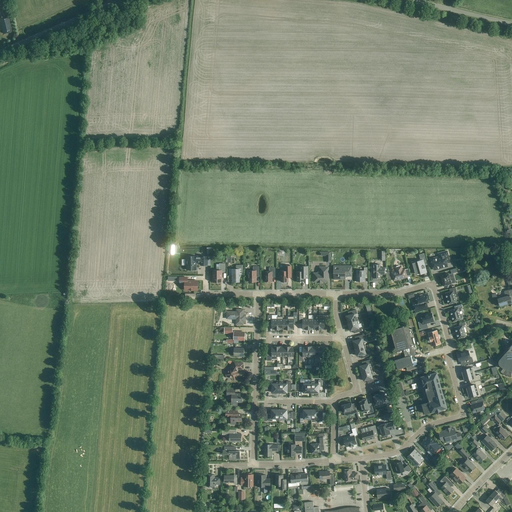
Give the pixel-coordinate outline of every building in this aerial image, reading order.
[(11,26),(8,15),(0,17),(0,25),(1,25),(4,34),(11,32),(10,27),(11,26)] [(446,263),(450,262),(447,251),(438,254),(439,257),(431,259),(432,263),(431,263),(431,264),(432,267),(432,268),(433,268),(434,270),(447,267),(446,263)] [(418,262),(413,263),(416,274),(421,273),(421,274),(426,272),(424,265),(427,265),(424,254),(419,255),(421,261),(417,261),(418,262)] [(187,256),(187,270),(196,270),(196,263),(201,263),(201,265),(207,265),(207,256),(187,256)] [(213,270),(213,275),(214,275),(214,282),(222,282),(222,272),(225,272),(225,264),(219,263),(219,270),(213,270)] [(241,276),(241,275),(241,274),(242,274),(242,272),(243,272),(243,265),(236,265),(236,269),(232,269),(232,275),(227,276),(228,282),(232,281),(232,282),(240,282),(240,277),(241,276)] [(380,265),(371,265),(371,281),(380,281),(380,274),(383,274),(383,268),(380,268),(380,265)] [(285,271),(281,271),(281,282),(288,282),(288,275),(291,275),(291,266),(285,266),(285,271)] [(300,272),(297,272),(297,282),(299,282),(300,283),(301,282),(302,282),(302,278),(308,278),(308,266),(300,266),(300,272)] [(333,266),(334,280),(345,279),(347,276),(352,276),(352,266),(333,266)] [(391,273),(393,281),(407,278),(406,277),(410,276),(408,269),(405,270),(402,270),(401,267),(400,267),(399,266),(396,266),(396,268),(395,268),(396,272),(391,273)] [(253,271),(249,271),(247,271),(247,275),(249,275),(249,282),(256,282),(256,275),(259,275),(259,267),(253,267),(253,271)] [(356,271),(356,281),(364,281),(364,274),(367,274),(367,267),(364,268),(364,271),(356,271)] [(269,272),(265,272),(265,282),(272,282),(272,275),(275,275),(275,268),(269,268),(269,272)] [(314,274),(314,282),(328,282),(328,268),(320,268),(320,271),(319,271),(317,273),(317,274),(314,274)] [(449,273),(440,276),(443,286),(452,284),(449,273)] [(187,278),(180,278),(180,283),(185,283),(185,289),(189,289),(190,291),(192,291),(193,290),(197,290),(198,281),(187,281),(187,278)] [(450,292),(445,293),(448,304),(456,302),(454,295),(457,294),(455,287),(449,289),(450,292)] [(498,299),(500,306),(511,302),(511,301),(510,296),(511,295),(511,289),(504,291),(506,297),(498,299)] [(416,298),(417,302),(413,303),(415,312),(423,309),(422,304),(429,302),(426,295),(422,296),(422,295),(417,296),(417,297),(416,298)] [(455,309),(450,311),(453,322),(461,319),(462,317),(461,315),(460,315),(459,312),(461,311),(461,310),(461,308),(462,308),(461,304),(454,306),(455,309)] [(227,311),(226,319),(236,319),(236,324),(243,325),(243,322),(245,322),(246,315),(243,315),(243,310),(236,309),(236,312),(227,311)] [(346,316),(348,323),(358,321),(357,317),(356,318),(355,314),(357,313),(356,310),(348,312),(349,315),(346,316)] [(427,323),(434,321),(432,314),(421,316),(422,321),(418,322),(420,330),(428,328),(427,323)] [(272,323),(272,329),(277,329),(277,319),(272,319),(272,315),(268,315),(268,323),(272,323)] [(288,317),(288,319),(288,329),(293,329),(293,323),(297,323),(297,315),(293,315),(293,317),(288,317)] [(319,329),(325,329),(325,323),(328,323),(328,315),(319,315),(319,319),(319,329)] [(348,323),(350,331),(353,330),(354,333),(362,331),(361,328),(359,328),(358,324),(359,324),(358,321),(348,323)] [(460,326),(455,328),(458,339),(466,337),(463,326),(465,325),(465,322),(459,324),(460,326)] [(407,371),(423,366),(419,353),(415,354),(407,326),(403,327),(391,331),(397,351),(403,350),(405,357),(395,360),(397,370),(406,367),(407,371)] [(432,346),(440,343),(436,331),(428,333),(430,337),(428,338),(429,342),(431,342),(432,346)] [(353,341),(355,349),(365,346),(364,343),(363,343),(362,339),(364,339),(363,335),(355,337),(356,340),(353,341)] [(502,368),(507,370),(503,374),(505,376),(511,378),(511,371),(511,344),(498,359),(497,360),(497,361),(497,362),(497,363),(497,364),(498,365),(499,366),(502,368)] [(366,349),(365,346),(355,349),(357,356),(360,355),(361,358),(369,356),(368,353),(366,353),(365,349),(366,349)] [(272,359),(277,359),(277,357),(277,347),(272,347),(272,353),(267,353),(267,361),(272,361),(272,359)] [(303,357),(308,357),(308,347),(303,347),(303,353),(299,353),(299,361),(303,361),(303,357)] [(325,347),(319,347),(319,357),(328,357),(328,350),(325,350),(325,347)] [(234,348),(234,356),(244,356),(244,349),(234,348)] [(459,355),(461,363),(473,360),(471,352),(459,355)] [(360,366),(362,374),(372,371),(371,368),(370,368),(369,364),(371,364),(370,360),(362,362),(363,365),(360,366)] [(226,375),(226,376),(227,377),(227,378),(228,378),(229,378),(230,378),(231,378),(235,380),(239,373),(237,372),(237,370),(238,369),(243,370),(243,363),(234,363),(231,368),(230,368),(226,375)] [(373,374),(372,371),(362,374),(364,381),(367,380),(368,383),(376,381),(375,378),(372,378),(371,374),(373,374)] [(436,373),(418,378),(418,380),(417,381),(418,385),(420,385),(420,386),(429,384),(430,388),(426,390),(429,402),(422,404),(425,414),(435,411),(436,412),(441,411),(441,409),(446,407),(436,373)] [(479,389),(478,386),(482,385),(480,380),(470,383),(471,386),(466,387),(468,392),(479,389)] [(315,382),(311,382),(311,393),(319,393),(319,390),(322,390),(322,381),(319,381),(319,384),(315,384),(315,382)] [(272,390),(272,393),(279,393),(279,382),(276,382),(276,384),(272,384),(272,382),(268,382),(268,390),(272,390)] [(283,382),(279,382),(279,393),(287,393),(287,390),(290,390),(290,382),(287,382),(287,384),(283,384),(283,382)] [(304,393),(311,393),(311,382),(308,382),(308,384),(304,384),(304,382),(300,382),(300,390),(304,390),(304,393)] [(401,383),(395,385),(399,398),(405,396),(401,383)] [(227,394),(232,394),(231,405),(237,406),(237,402),(242,402),(242,394),(235,394),(235,389),(227,389),(227,394)] [(481,396),(479,389),(468,392),(469,398),(471,397),(477,395),(477,397),(481,396)] [(385,399),(383,394),(379,395),(378,394),(374,396),(375,397),(374,397),(376,405),(378,404),(378,405),(382,404),(382,403),(385,402),(386,405),(390,404),(388,398),(385,399)] [(478,403),(471,405),(473,413),(480,411),(480,414),(484,413),(483,410),(485,410),(482,402),(484,401),(483,398),(477,400),(478,403)] [(369,407),(366,399),(362,400),(363,401),(359,402),(362,412),(366,411),(367,414),(374,412),(372,406),(369,407)] [(343,410),(344,412),(345,416),(357,413),(355,405),(352,406),(351,403),(342,406),(341,407),(342,410),(343,410)] [(279,410),(272,410),(272,413),(268,413),(268,421),(272,421),(272,419),(276,419),(276,420),(279,420),(279,410)] [(287,410),(279,410),(279,420),(283,420),(283,419),(287,419),(287,421),(290,421),(290,413),(287,413),(287,410)] [(308,420),(311,420),(311,410),(304,410),(304,413),(300,413),(300,423),(304,423),(304,419),(308,419),(308,420)] [(319,413),(319,410),(311,410),(311,420),(315,420),(315,419),(319,419),(319,421),(322,421),(322,413),(319,413)] [(235,411),(226,411),(226,417),(231,417),(231,423),(235,423),(235,421),(241,422),(242,414),(235,414),(235,411)] [(507,417),(501,411),(497,415),(502,421),(507,417)] [(498,424),(501,421),(495,415),(491,418),(494,421),(495,421),(498,424)] [(358,436),(354,423),(350,424),(353,433),(350,434),(350,437),(344,439),(346,446),(349,445),(349,446),(353,445),(353,444),(356,443),(354,437),(358,436)] [(387,423),(379,425),(382,436),(390,434),(388,430),(391,429),(391,430),(394,429),(393,423),(387,424),(387,423)] [(369,431),(361,434),(364,441),(374,438),(373,433),(377,432),(375,425),(368,427),(369,431)] [(508,435),(501,427),(499,425),(497,427),(495,427),(493,429),(493,431),(495,433),(496,432),(503,440),(508,435)] [(447,430),(439,432),(441,440),(442,439),(443,441),(446,440),(447,443),(462,438),(460,432),(456,434),(454,428),(451,429),(451,427),(446,429),(447,430)] [(233,442),(234,443),(235,442),(242,442),(242,433),(237,433),(236,433),(236,430),(222,430),(222,435),(226,435),(229,438),(229,442),(233,442)] [(305,433),(295,433),(295,441),(305,441),(305,433)] [(487,435),(481,441),(491,451),(497,445),(487,435)] [(422,444),(428,450),(430,449),(434,453),(440,448),(436,443),(429,436),(422,444)] [(311,444),(312,454),(321,453),(320,446),(324,445),(323,437),(319,438),(320,443),(311,444)] [(471,442),(477,447),(480,445),(474,439),(471,442)] [(457,442),(452,443),(453,448),(458,446),(457,444),(460,443),(459,440),(456,441),(457,442)] [(264,444),(264,456),(272,456),(272,451),(277,451),(277,445),(272,445),(264,444)] [(288,445),(288,456),(295,456),(295,453),(301,453),(301,447),(295,447),(295,445),(288,445)] [(229,454),(229,460),(240,460),(240,451),(236,451),(236,447),(224,447),(224,450),(223,450),(223,454),(229,454)] [(470,455),(462,448),(458,452),(466,459),(470,455)] [(486,456),(478,448),(473,454),(480,462),(486,456)] [(407,457),(416,467),(417,466),(416,466),(423,459),(424,459),(418,453),(415,450),(408,457),(407,457)] [(436,455),(431,460),(435,465),(441,460),(436,455)] [(467,470),(470,472),(475,467),(468,459),(462,464),(461,463),(458,466),(465,473),(467,470)] [(400,460),(392,462),(397,474),(403,472),(407,473),(408,475),(413,473),(411,470),(408,466),(406,467),(407,468),(403,469),(400,460)] [(390,475),(389,470),(385,470),(384,464),(374,466),(375,474),(384,472),(385,476),(390,475)] [(351,469),(343,470),(345,481),(352,480),(358,479),(357,473),(351,474),(351,469)] [(456,469),(451,474),(459,483),(465,477),(456,469)] [(319,472),(320,479),(330,478),(330,485),(334,485),(333,474),(330,475),(329,471),(319,472)] [(307,473),(291,475),(291,483),(308,482),(307,473)] [(207,475),(207,486),(214,486),(214,484),(220,484),(220,478),(214,478),(214,475),(207,475)] [(253,475),(244,475),(244,478),(241,478),(241,485),(248,485),(248,486),(252,486),(253,475)] [(258,475),(258,487),(266,487),(266,486),(270,486),(270,479),(266,479),(266,475),(258,475)] [(276,475),(275,486),(280,486),(280,490),(286,490),(286,481),(283,481),(283,475),(276,475)] [(234,476),(224,476),(224,482),(234,482),(234,484),(237,484),(237,478),(234,478),(234,476)] [(445,476),(440,481),(444,485),(440,488),(443,490),(444,490),(449,495),(453,490),(448,485),(451,482),(445,476)] [(430,482),(427,485),(433,492),(436,489),(430,482)] [(379,490),(376,490),(377,498),(380,498),(390,497),(389,489),(379,490)] [(495,491),(491,495),(496,500),(499,498),(501,500),(503,498),(507,505),(509,504),(504,492),(501,495),(495,491)] [(435,493),(429,498),(437,507),(443,502),(435,493)] [(495,511),(498,509),(494,503),(496,500),(491,495),(486,501),(494,508),(491,511),(495,511)] [(427,502),(422,496),(420,497),(419,499),(422,502),(422,503),(424,505),(427,502)] [(358,508),(355,508),(351,508),(347,508),(343,509),(339,510),(335,511),(332,511),(328,511),(325,511),(324,511),(319,511),(319,507),(314,508),(313,502),(304,503),(305,511),(360,511),(360,508),(358,508)] [(421,510),(420,511),(421,511),(431,511),(430,511),(433,509),(427,502),(424,505),(422,503),(418,506),(421,510)]
